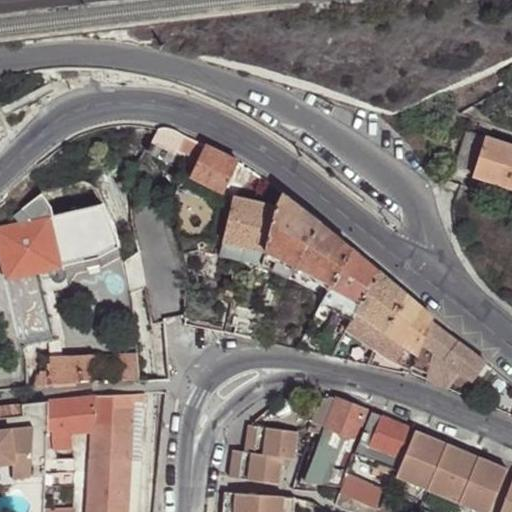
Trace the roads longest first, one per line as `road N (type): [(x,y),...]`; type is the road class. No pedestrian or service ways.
road 1 (unclassified): [(418,273),(426,246),(416,204),(386,173),(269,103),(198,76),(96,54),(0,65)]
road 2 (residential): [(0,174),(76,111),(133,97),(179,104),(307,185),(418,273)]
road 3 (residential): [(313,372),(246,360),(204,386),(187,433),(188,505)]
road 4 (residential): [(511,436),(383,386),(313,372)]
road 5 (residential): [(188,505),(208,436),(223,416),(257,388),(313,372)]
road 6 (residential): [(418,273),(511,353)]
